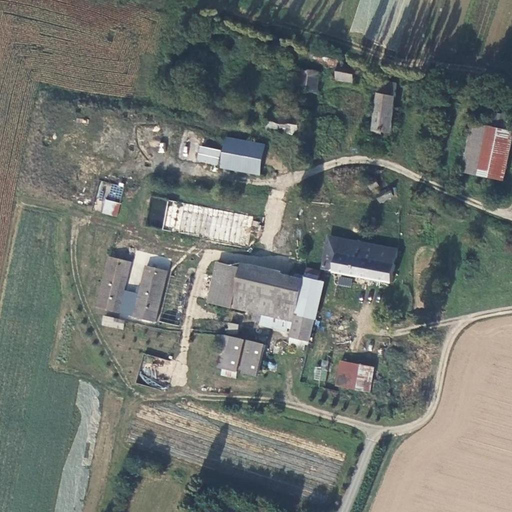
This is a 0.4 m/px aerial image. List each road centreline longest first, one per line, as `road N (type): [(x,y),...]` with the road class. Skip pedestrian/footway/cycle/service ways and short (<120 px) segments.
road 1 (track): [(511,318),(455,328),(432,407),(416,428),(392,435),(275,407),(166,404),(126,394),(79,298),(67,214),(88,177),(117,152)]
road 2 (track): [(455,328),(346,347),(291,375),(275,407)]
